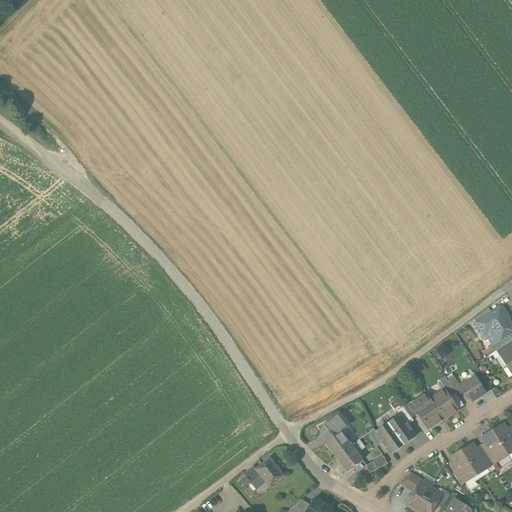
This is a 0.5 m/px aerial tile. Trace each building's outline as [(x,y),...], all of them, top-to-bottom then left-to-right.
[(506,314),(502,307),(492,314),(477,323),(492,347),(510,335),(511,333),(511,326),(504,315),(506,314)] [(474,319),(477,323),(492,314),(489,308),(474,319)] [(511,338),(510,335),(492,347),(495,352),(496,351),(507,344),(511,340),(511,338)] [(507,344),(496,351),(500,357),(502,356),(502,355),(511,349),(507,344)] [(511,347),(511,349),(502,355),(502,356),(508,364),(505,366),(506,367),(511,362),(511,347)] [(448,381),(445,377),(439,380),(445,389),(451,398),(456,394),(448,381)] [(459,386),(453,378),(448,381),(456,394),(457,396),(463,393),(463,392),(459,386)] [(476,378),(467,384),(466,382),(459,386),(463,392),(463,393),(466,398),(468,396),(472,402),(486,394),(476,378)] [(445,389),(430,399),(444,421),(459,411),(451,398),(445,389)] [(427,395),(425,394),(418,399),(418,401),(417,401),(419,404),(413,407),(411,404),(410,404),(410,405),(417,415),(418,414),(427,428),(431,429),(435,426),(436,422),(442,419),(443,421),(444,421),(430,399),(427,395)] [(410,404),(410,403),(403,407),(411,418),(417,415),(410,405),(410,404)] [(411,418),(403,407),(397,412),(401,417),(407,426),(413,421),(411,418)] [(343,420),(338,414),(325,424),(329,431),(343,420)] [(407,426),(401,417),(389,426),(402,444),(408,440),(410,441),(415,437),(407,426)] [(343,420),(329,431),(330,431),(331,431),(335,436),(340,432),(348,427),(343,420)] [(511,438),(503,424),(502,425),(503,426),(494,432),(493,431),(492,431),(508,456),(509,456),(508,454),(511,450),(511,438)] [(402,444),(389,426),(377,434),(376,434),(383,443),(391,454),(396,451),(396,449),(402,444)] [(374,430),(367,435),(376,448),(383,443),(376,434),(377,434),(374,430)] [(508,456),(492,431),(492,433),(483,438),(483,437),(482,438),(491,452),(485,455),(493,466),(499,462),(497,460),(506,455),(508,457),(508,456)] [(335,436),(325,444),(336,458),(351,446),(340,432),(335,436)] [(471,446),(463,452),(462,451),(461,451),(477,476),(478,476),(476,474),(485,468),(486,467),(480,458),(480,457),(471,444),(471,445),(471,446)] [(362,461),(351,446),(336,458),(347,472),(362,461)] [(477,476),(461,451),(460,451),(461,453),(452,458),(451,457),(451,458),(459,471),(454,474),(461,486),(468,482),(466,480),(475,474),(476,476),(477,476)] [(493,466),(485,455),(480,458),(486,467),(485,468),(487,470),(493,466)] [(383,457),(366,467),(370,474),(387,464),(383,457)] [(256,470),(260,475),(250,482),(251,483),(250,483),(256,491),(266,483),(269,487),(283,476),(270,459),(256,470)] [(254,466),(244,474),(246,478),(246,477),(250,482),(260,475),(256,470),(254,466)] [(411,474),(400,484),(414,493),(421,483),(422,481),(411,474)] [(421,483),(414,493),(407,505),(417,511),(431,490),(431,489),(421,483)] [(440,496),(435,504),(442,508),(451,494),(443,489),(439,495),(440,496)] [(431,490),(417,511),(418,511),(430,511),(435,504),(440,496),(439,495),(431,490)] [(463,498),(453,491),(451,494),(442,508),(441,510),(443,511),(447,511),(453,502),(457,502),(460,503),(463,498)] [(330,511),(333,509),(316,498),(308,510),(306,511),(330,511)] [(460,503),(457,502),(453,502),(447,511),(470,511),(470,510),(460,503)] [(306,511),(308,510),(298,503),(288,511),(306,511)]
